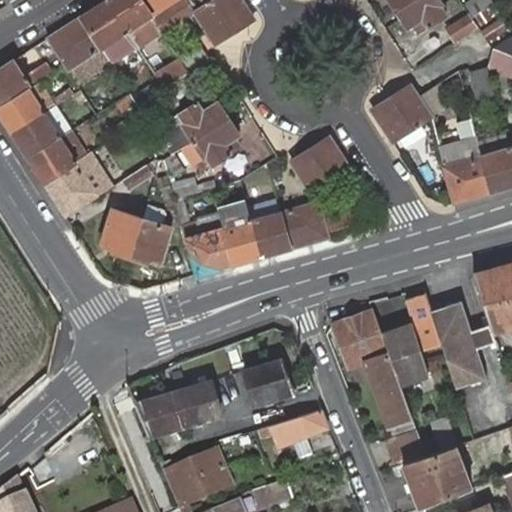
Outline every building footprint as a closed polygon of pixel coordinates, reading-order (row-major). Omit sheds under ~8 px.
[(128,32),(107,0),(83,16),(103,48),(113,62),(138,47),(128,32)] [(152,16),(141,0),(107,0),(128,32),(138,47),(162,31),(160,30),(152,16)] [(141,0),(152,16),(160,30),(193,8),(188,0),(141,0)] [(188,0),(193,8),(196,12),(214,0),(188,0)] [(255,19),(242,0),(214,0),(196,12),(216,44),(255,19)] [(391,0),(402,17),(418,6),(414,0),(391,0)] [(414,0),(418,6),(402,17),(409,27),(413,24),(419,33),(447,15),(441,6),(443,5),(440,0),(414,0)] [(472,16),(494,3),(492,0),(472,0),(465,5),(472,16)] [(447,28),(456,41),(477,27),(468,14),(447,28)] [(51,41),(66,65),(69,69),(75,78),(79,84),(113,62),(103,48),(83,16),(49,38),(51,41)] [(501,17),(481,30),(488,42),(509,28),(501,17)] [(502,47),(511,53),(511,41),(509,39),(502,47)] [(194,41),(176,53),(181,61),(190,74),(208,63),(194,41)] [(511,55),(492,49),(489,69),(511,77),(511,55)] [(25,53),(14,60),(25,77),(36,69),(25,53)] [(0,106),(29,88),(31,87),(39,82),(43,80),(52,74),(46,63),(36,69),(25,77),(14,60),(0,69),(0,106)] [(166,89),(190,74),(181,61),(157,76),(160,80),(166,89)] [(61,87),(75,78),(69,69),(66,65),(52,74),(61,87)] [(489,69),(488,67),(471,72),(479,98),(495,93),(489,69)] [(141,106),(166,89),(160,80),(134,97),(141,106)] [(434,113),(452,101),(439,80),(420,92),(434,113)] [(0,106),(0,112),(13,133),(45,113),(53,108),(60,103),(82,89),(79,84),(52,101),(39,82),(31,87),(29,88),(0,106)] [(432,116),(419,96),(412,84),(372,110),(393,141),(432,116)] [(164,138),(174,153),(188,145),(195,140),(214,128),(210,122),(226,112),(219,101),(214,105),(208,96),(172,119),(179,129),(164,138)] [(45,113),(61,138),(69,132),(53,108),(45,113)] [(240,135),(226,112),(210,122),(214,128),(195,140),(205,157),(198,161),(204,171),(241,147),(235,138),(240,135)] [(13,133),(29,158),(61,138),(45,113),(13,133)] [(61,138),(76,162),(85,157),(69,132),(61,138)] [(493,192),(511,186),(511,151),(511,147),(507,134),(479,142),(483,155),(493,192)] [(330,136),(291,161),(312,193),(351,168),(330,136)] [(454,203),(493,192),(483,155),(479,142),(478,136),(439,146),(444,166),(454,203)] [(29,158),(44,182),(76,162),(61,138),(29,158)] [(195,140),(188,145),(198,161),(205,157),(195,140)] [(174,153),(164,160),(169,180),(185,170),(174,153)] [(44,182),(66,216),(97,196),(84,175),(96,166),(89,154),(85,157),(76,162),(44,182)] [(140,169),(124,179),(131,191),(153,177),(146,165),(140,169)] [(84,175),(97,196),(110,188),(96,166),(84,175)] [(175,198),(198,192),(194,178),(171,185),(175,198)] [(203,183),(205,190),(213,188),(216,187),(215,179),(203,183)] [(224,228),(234,264),(263,257),(253,220),(250,209),(249,208),(247,200),(219,208),(221,216),(224,228)] [(196,275),(234,264),(224,228),(201,235),(197,222),(190,224),(183,201),(176,204),(186,239),(196,275)] [(263,257),(290,249),(281,212),(277,202),(250,209),(253,220),(263,257)] [(290,249),(329,238),(319,202),(281,212),(290,249)] [(142,218),(131,257),(149,262),(150,258),(162,262),(172,227),(163,224),(167,213),(164,209),(147,204),(142,218)] [(113,251),(131,257),(142,218),(112,209),(102,244),(114,248),(113,251)] [(349,226),(345,214),(329,219),(332,231),(349,226)] [(511,267),(474,277),(494,333),(511,327),(511,267)] [(426,295),(405,302),(418,341),(438,334),(431,312),(426,295)] [(460,302),(431,312),(438,334),(455,389),(484,379),(475,349),(470,331),(460,302)] [(380,332),(373,312),(333,325),(349,370),(366,364),(388,426),(411,419),(400,387),(389,356),(380,332)] [(498,346),(489,320),(481,323),(482,327),(488,345),(490,349),(498,346)] [(389,356),(400,387),(429,376),(412,325),(402,329),(400,325),(380,332),(389,356)] [(482,327),(470,331),(475,349),(488,345),(482,327)] [(284,361),(246,373),(256,406),(294,394),(284,361)] [(212,383),(176,393),(185,427),(222,416),(212,383)] [(148,438),(185,427),(176,393),(135,406),(148,438)] [(328,429),(321,411),(298,418),(259,430),(261,437),(271,434),(276,448),(328,429)] [(411,419),(388,426),(394,441),(417,433),(411,419)] [(439,452),(456,446),(447,419),(430,425),(439,452)] [(390,443),(399,466),(404,464),(425,456),(417,433),(390,443)] [(473,489),(456,446),(439,452),(425,456),(404,464),(421,509),(473,489)] [(169,464),(161,467),(180,511),(189,511),(187,507),(231,488),(217,454),(173,472),(169,464)] [(0,492),(0,511),(31,511),(16,478),(0,492)] [(285,482),(255,491),(261,510),(292,500),(285,482)] [(261,510),(255,491),(250,493),(257,511),(261,510)]
